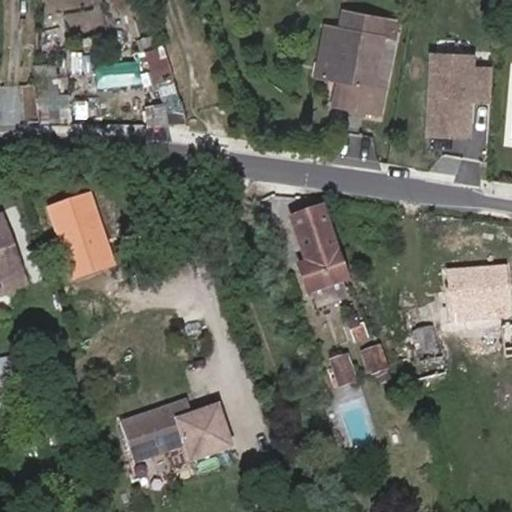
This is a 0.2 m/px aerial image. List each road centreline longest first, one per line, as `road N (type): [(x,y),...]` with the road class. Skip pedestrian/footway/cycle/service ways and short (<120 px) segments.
road 1 (track): [(168,0),(344,511)]
road 2 (unclassified): [(0,145),(181,156),(511,207)]
